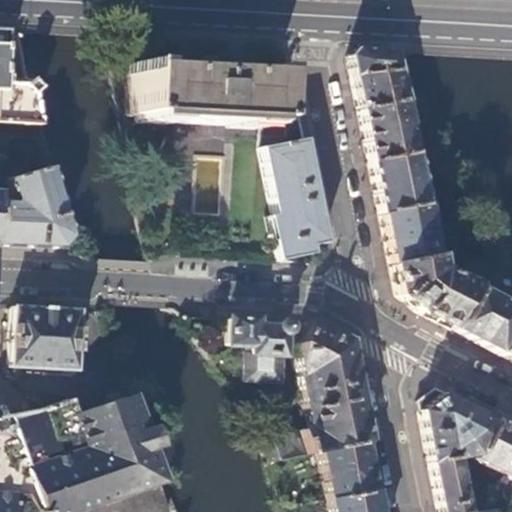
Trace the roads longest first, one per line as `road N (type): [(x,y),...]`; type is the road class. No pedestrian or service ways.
road 1 (tertiary): [(360,313),(314,294),(0,276)]
road 2 (residential): [(360,313),(310,14)]
road 3 (primary): [(36,0),(310,14)]
road 4 (primary): [(310,14),(511,27)]
road 5 (residential): [(385,331),(412,511)]
road 6 (tertiary): [(511,398),(385,331)]
